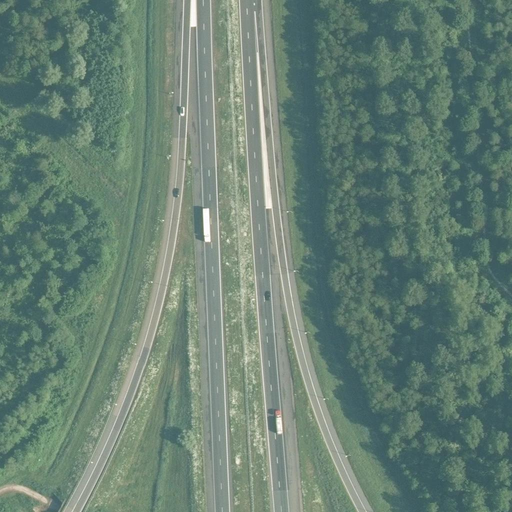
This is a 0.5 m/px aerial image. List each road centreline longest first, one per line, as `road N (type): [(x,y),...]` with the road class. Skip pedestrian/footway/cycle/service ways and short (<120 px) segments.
road 1 (motorway): [(189,0),(175,208),(158,300),(133,384),(76,511)]
road 2 (motorway): [(357,511),(306,387),(286,304),(245,6)]
road 3 (motorway): [(202,0),(221,511)]
road 4 (motorway): [(279,511),(245,6)]
